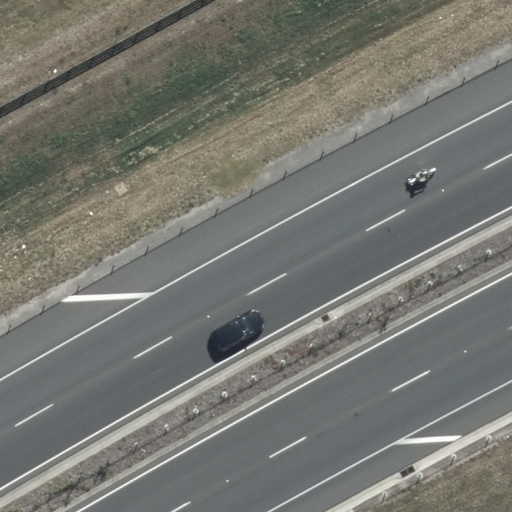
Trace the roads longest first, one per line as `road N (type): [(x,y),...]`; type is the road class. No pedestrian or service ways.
road 1 (trunk): [(0,418),(403,189),(511,137)]
road 2 (trunk): [(511,328),(171,511)]
